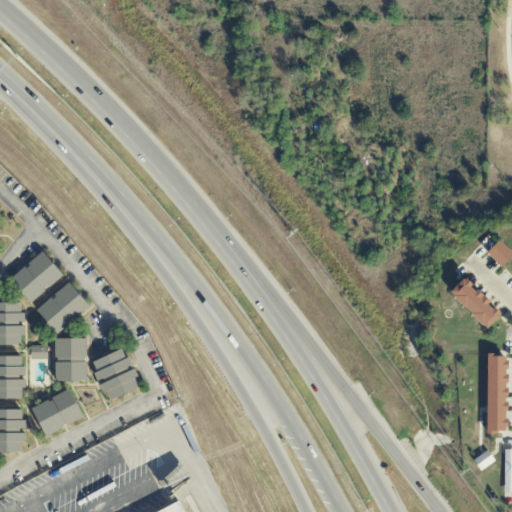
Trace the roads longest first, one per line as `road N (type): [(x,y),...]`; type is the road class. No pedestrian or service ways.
road 1 (motorway): [(395,511),(249,270),(196,201),(0,6)]
road 2 (motorway): [(0,70),(98,167),(174,258),(277,399),(340,511)]
road 3 (motorway): [(0,90),(159,268),(239,386),(305,511)]
road 4 (motorway): [(442,511),(249,270)]
